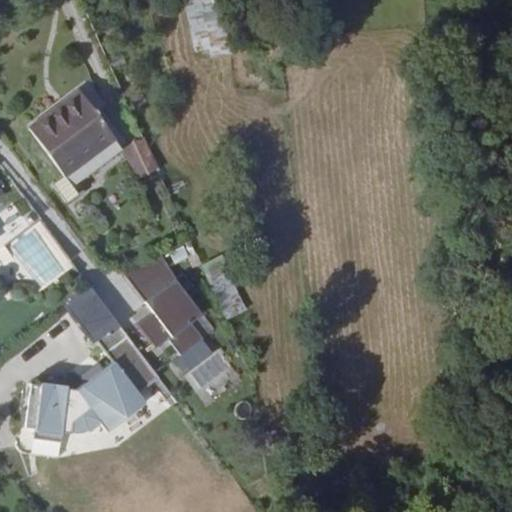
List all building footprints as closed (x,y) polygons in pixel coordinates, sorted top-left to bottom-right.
[(192,20),(196,55),(227,51),(223,17),(192,20)] [(79,90),(27,128),(62,177),(51,185),(64,203),(77,194),(71,187),(123,150),(79,90)] [(121,151),(136,179),(158,170),(143,138),(132,141),(123,150),(121,151)] [(0,236),(24,219),(12,203),(0,211),(0,236)] [(161,252),(127,274),(145,300),(178,278),(161,252)] [(223,254),(203,263),(229,319),(249,310),(223,254)] [(135,311),(156,348),(174,337),(203,384),(225,371),(194,320),(205,313),(186,281),(135,311)] [(146,361),(88,283),(66,300),(71,307),(68,309),(85,332),(88,330),(110,359),(98,368),(97,366),(84,375),(86,378),(74,387),(64,385),(64,383),(39,379),(39,382),(29,381),(23,424),(33,426),(33,428),(58,432),(59,429),(68,430),(73,413),(85,404),(92,414),(132,385),(125,377),(146,361)] [(160,377),(143,390),(159,411),(176,399),(160,377)] [(56,455),(53,437),(36,440),(38,457),(56,455)]
